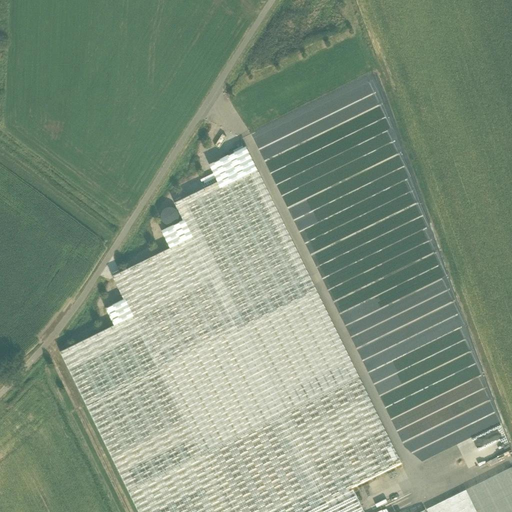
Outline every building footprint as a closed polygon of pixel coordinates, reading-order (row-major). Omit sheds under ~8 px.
[(114,328),(61,354),(140,511),(300,511),(350,487),(403,462),(248,147),(210,165),(217,184),(175,204),(183,222),(162,233),(170,250),(114,278),(124,302),(107,309),(114,328)] [(295,220),(311,254),(323,248),(321,243),(318,249),(316,251),(310,240),(323,234),(322,225),(334,231),(342,223),(337,224),(344,217),(346,218),(347,234),(352,226),(359,230),(365,228),(364,220),(357,216),(380,205),(316,209),(317,230),(322,232),(313,236),(307,230),(311,229),(314,224),(309,224),(309,219),(295,220)] [(436,459),(431,462),(440,477),(452,469),(447,461),(449,460),(445,453),(439,456),(441,460),(438,462),(436,459)] [(425,511),(511,511),(511,472),(511,470),(425,511)] [(360,511),(350,487),(300,511),(360,511)]
